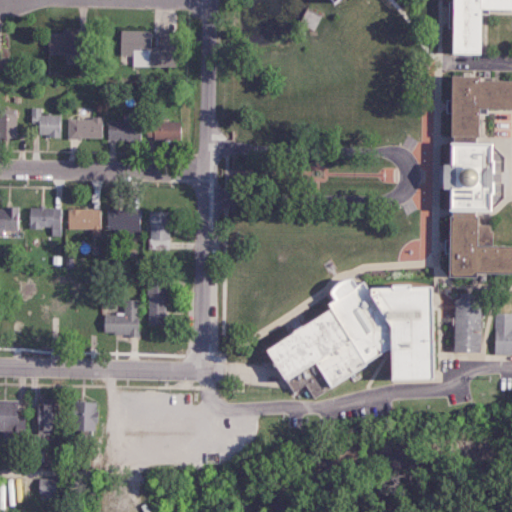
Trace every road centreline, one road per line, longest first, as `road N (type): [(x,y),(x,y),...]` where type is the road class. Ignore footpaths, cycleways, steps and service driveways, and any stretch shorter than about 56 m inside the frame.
road 1 (residential): [(205,167),(0,164)]
road 2 (residential): [(199,370),(205,167)]
road 3 (residential): [(199,370),(0,365)]
road 4 (residential): [(205,167),(209,0)]
